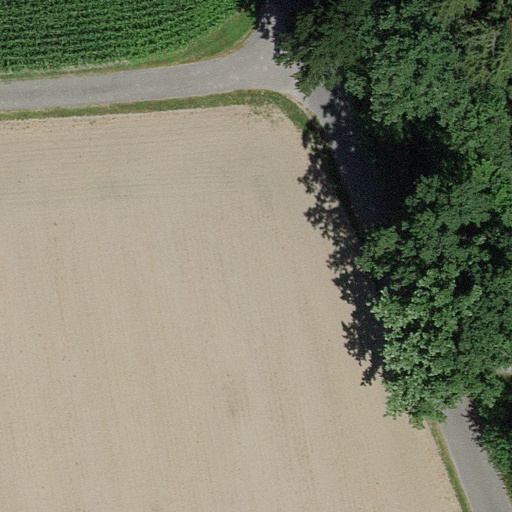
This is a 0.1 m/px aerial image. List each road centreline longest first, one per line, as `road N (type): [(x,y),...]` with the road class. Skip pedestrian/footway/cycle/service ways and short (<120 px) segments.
road 1 (unclassified): [(498,511),(298,0)]
road 2 (track): [(0,99),(241,71),(319,52)]
